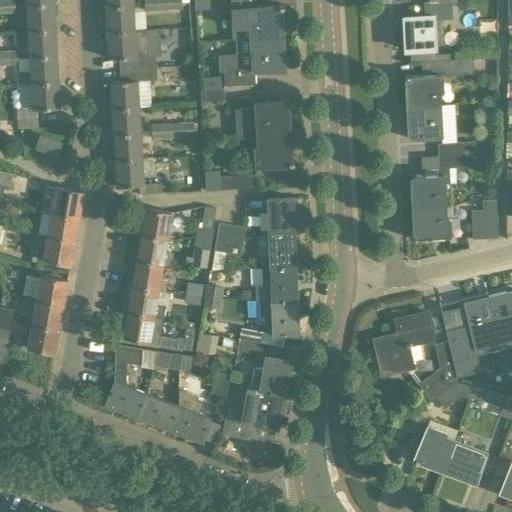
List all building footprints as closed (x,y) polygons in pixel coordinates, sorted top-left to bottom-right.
[(0,0),(0,12),(14,12),(13,0),(0,0)] [(163,9),(162,0),(143,0),(144,10),(163,9)] [(181,0),(162,0),(163,9),(182,8),(181,0)] [(424,14),(404,15),(404,32),(403,32),(403,47),(405,47),(405,49),(435,48),(435,44),(444,44),(442,18),(452,18),(450,0),(428,0),(423,0),(424,14)] [(53,2),(26,4),(28,31),(54,30),(53,2)] [(132,4),(105,5),(107,32),(134,30),(132,4)] [(238,38),(281,35),(280,23),(281,23),(282,7),(283,7),(283,4),(231,7),(232,38),(238,38)] [(134,30),(107,32),(108,58),(119,57),(119,69),(155,67),(155,54),(147,54),(145,29),(134,30)] [(54,30),(28,31),(12,31),(13,43),(28,42),(29,56),(55,54),(54,30)] [(281,35),(238,38),(239,65),(223,66),(224,85),(255,83),(254,70),(283,68),(281,35)] [(0,64),(17,64),(16,49),(0,50),(0,64)] [(55,54),(29,56),(30,71),(16,71),(16,83),(31,83),(30,81),(57,80),(55,54)] [(187,65),(186,55),(180,55),(176,58),(176,66),(187,65)] [(445,74),(472,73),(471,57),(444,58),(445,74)] [(178,78),(191,77),(191,65),(177,66),(178,78)] [(111,108),(138,106),(137,80),(156,79),(155,67),(119,69),(120,81),(110,81),(111,108)] [(408,105),(440,104),(439,92),(442,92),(442,72),(404,74),(404,77),(407,76),(408,105)] [(203,77),(204,89),(220,88),(219,77),(203,77)] [(31,83),(16,83),(15,108),(16,118),(37,116),(36,108),(58,107),(57,80),(30,81),(31,83)] [(199,89),(201,109),(203,109),(203,101),(223,99),(223,88),(220,88),(204,89),(199,89)] [(285,99),(255,101),(254,95),(238,96),(239,108),(234,108),(236,137),(256,136),(256,135),(287,133),(285,99)] [(440,104),(408,105),(410,138),(441,136),(440,104)] [(494,114),(494,104),(485,104),(485,114),(494,114)] [(138,106),(111,108),(112,134),(139,132),(138,106)] [(175,122),(175,123),(176,137),(193,136),(193,135),(197,135),(196,128),(196,122),(192,122),(192,121),(175,122)] [(175,123),(150,125),(151,131),(151,138),(152,138),(176,137),(175,123)] [(139,132),(112,134),(114,159),(141,158),(141,157),(153,156),(152,138),(151,138),(151,131),(139,132)] [(289,160),(287,133),(256,135),(256,136),(257,146),(253,146),(254,165),(293,163),(293,160),(289,160)] [(35,147),(56,154),(61,142),(39,134),(35,147)] [(475,140),(437,142),(437,154),(475,153),(475,140)] [(413,207),(444,205),(444,190),(450,190),(448,167),(476,166),(475,153),(437,154),(438,172),(412,173),(413,207)] [(160,182),(142,183),(141,158),(114,159),(115,186),(138,185),(138,193),(161,192),(160,182)] [(204,170),(205,191),(256,188),(256,173),(219,175),(219,169),(204,170)] [(0,182),(10,185),(12,173),(0,170),(0,182)] [(51,210),(63,212),(78,215),(82,191),(55,186),(51,210)] [(269,231),(293,230),(292,195),(267,196),(269,231)] [(256,228),(266,227),(265,197),(255,198),(256,228)] [(483,210),(496,210),(495,200),(481,201),(481,210),(470,210),(472,237),(484,236),(483,210)] [(200,226),(211,228),(214,207),(204,205),(200,226)] [(444,205),(413,207),(415,235),(412,235),(412,238),(450,236),(449,217),(445,217),(444,205)] [(140,233),(166,238),(171,211),(145,206),(140,233)] [(78,215),(63,212),(51,210),(46,234),(46,235),(63,237),(74,239),(78,215)] [(496,210),(483,210),(484,236),(497,235),(496,210)] [(218,222),(213,249),(210,269),(222,268),(224,251),(226,252),(231,224),(218,222)] [(240,254),(245,226),(231,224),(226,252),(240,254)] [(209,238),(211,228),(200,226),(196,225),(195,236),(209,238)] [(293,230),(269,231),(270,265),(270,266),(294,264),(293,230)] [(74,239),(63,237),(46,235),(46,234),(37,232),(34,246),(44,248),(42,259),(69,263),(74,239)] [(166,238),(140,233),(135,259),(162,263),(166,238)] [(193,246),(207,249),(209,238),(195,236),(193,246)] [(190,264),(204,266),(207,249),(193,246),(190,264)] [(131,285),(157,289),(164,291),(167,279),(159,277),(162,263),(135,259),(131,285)] [(296,298),(294,264),(270,266),(270,265),(261,265),(262,284),(255,285),(255,299),(259,299),(272,299),(296,298)] [(35,298),(62,303),(67,279),(39,274),(35,298)] [(201,283),(187,281),(185,291),(199,293),(201,283)] [(223,286),(207,283),(205,294),(221,297),(223,286)] [(155,304),(157,289),(131,285),(126,311),(153,315),(163,317),(165,305),(155,304)] [(511,289),(463,301),(469,325),(445,331),(452,359),(467,355),(466,350),(511,339),(511,289)] [(185,291),(183,301),(198,303),(199,293),(185,291)] [(204,305),(219,308),(221,297),(205,294),(204,305)] [(62,303),(35,298),(31,322),(58,327),(62,303)] [(297,332),(296,298),(272,299),(259,299),(260,316),(264,316),(265,326),(273,325),(273,333),(297,332)] [(0,306),(0,316),(11,319),(13,309),(0,306)] [(426,310),(394,317),(397,332),(372,337),(381,372),(411,364),(406,344),(432,338),(426,310)] [(163,317),(153,315),(126,311),(122,337),(148,341),(158,343),(163,317)] [(0,327),(10,329),(11,319),(0,316),(0,327)] [(186,321),(184,335),(192,336),(194,322),(186,321)] [(58,327),(31,322),(26,347),(54,352),(58,327)] [(265,331),(239,326),(237,338),(238,338),(263,343),(265,331)] [(214,354),(217,334),(199,331),(196,350),(214,354)] [(175,346),(190,349),(192,338),(177,336),(175,346)] [(11,342),(0,337),(0,361),(3,363),(11,342)] [(263,343),(238,338),(236,349),(265,354),(267,343),(263,343)] [(446,340),(433,343),(439,367),(417,383),(429,401),(436,396),(457,381),(460,379),(452,364),(446,340)] [(142,401),(146,392),(125,385),(126,362),(140,364),(143,348),(114,343),(113,381),(105,403),(137,415),(142,401)] [(181,354),(170,352),(167,366),(178,368),(181,354)] [(191,356),(190,356),(181,354),(178,368),(188,370),(191,356)] [(263,366),(253,367),(250,386),(249,387),(283,393),(289,358),(265,354),(263,366)] [(229,373),(214,370),(212,380),(228,383),(229,373)] [(210,392),(225,395),(228,383),(212,380),(210,392)] [(443,407),(465,391),(457,381),(436,396),(443,407)] [(468,394),(468,396),(482,399),(484,387),(470,384),(468,394)] [(222,433),(253,438),(256,423),(276,426),(283,393),(249,387),(250,386),(245,385),(239,419),(225,417),(222,433)] [(210,417),(198,412),(202,402),(196,400),(197,395),(178,388),(178,404),(178,405),(169,427),(201,440),(210,417)] [(511,391),(506,391),(498,413),(511,419),(511,418),(511,391)] [(146,392),(142,401),(137,415),(169,427),(178,405),(178,404),(146,392)] [(416,420),(429,411),(424,404),(411,413),(397,426),(412,432),(416,420)] [(442,467),(453,438),(444,434),(445,431),(427,424),(413,460),(417,461),(418,457),(442,467)] [(453,438),(442,467),(475,479),(486,450),(453,438)] [(511,493),(511,461),(510,460),(499,489),(511,493)]
